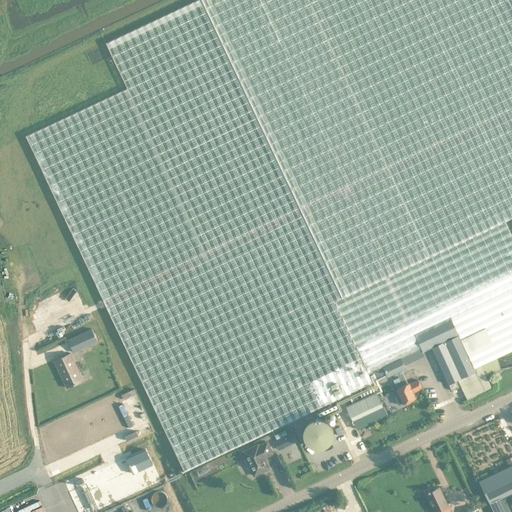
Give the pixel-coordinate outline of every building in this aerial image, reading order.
[(377,374),(386,370),(388,373),(406,365),(402,355),(422,346),(423,348),(432,344),(449,380),(459,375),(476,367),(475,364),(481,361),(486,371),(494,368),(500,366),(497,354),(511,346),(511,230),(505,217),(511,213),(511,0),(190,0),(111,37),(133,83),(26,133),(184,467),(373,378),(369,370),(374,368),(377,374)] [(74,349),(98,338),(92,325),(68,336),(74,349)] [(83,377),(71,350),(55,357),(67,384),(83,377)] [(434,351),(429,353),(436,373),(442,371),(434,351)] [(476,367),(459,375),(468,395),(491,384),(486,371),(481,361),(475,364),(476,367)] [(400,401),(416,394),(413,389),(422,385),(418,376),(409,381),(409,380),(397,385),(400,392),(397,394),(400,401)] [(362,394),(346,402),(353,417),(383,403),(376,388),(373,389),(371,385),(360,390),(362,394)] [(136,395),(119,403),(129,423),(146,415),(136,395)] [(322,413),(333,408),(331,402),(320,407),(322,413)] [(313,442),(318,443),(323,443),(328,440),(332,435),(333,430),(333,424),(331,420),(327,416),(322,414),(317,413),(312,415),(308,418),(305,422),(303,427),(304,431),(305,436),(309,440),(313,442)] [(273,429),(276,434),(286,430),(284,424),(273,429)] [(298,437),(294,428),(275,437),(275,438),(273,439),(275,443),(277,442),(279,446),(298,437)] [(264,454),(273,450),(268,438),(259,442),(258,441),(243,448),(247,456),(245,457),(245,459),(248,465),(249,465),(251,464),(254,472),(270,465),(264,454)] [(152,461),(145,447),(127,455),(133,470),(152,461)] [(511,461),(510,463),(480,477),(480,478),(485,488),(490,499),(502,493),(511,488),(511,461)] [(435,509),(449,503),(440,483),(426,490),(435,509)] [(115,498),(117,504),(152,495),(150,488),(115,498)] [(511,511),(502,493),(490,499),(496,511),(511,511)]
